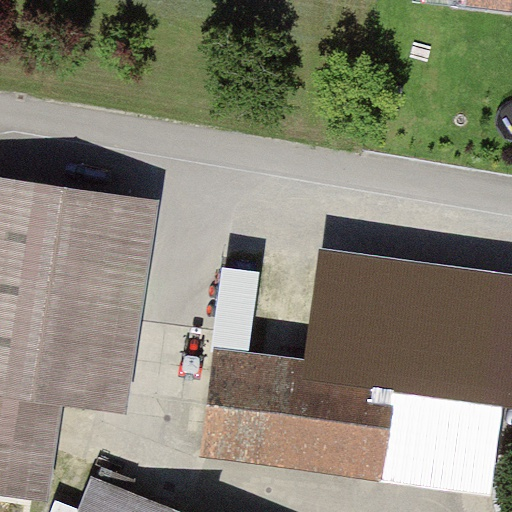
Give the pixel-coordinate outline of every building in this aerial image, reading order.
[(130,202),(0,182),(0,488),(19,492),(35,389),(99,399),(130,202)] [(511,278),(323,255),(309,368),(396,380),(384,472),(493,486),(503,405),(511,406),(511,278)] [(238,267),(232,334),(256,336),(262,269),(238,267)] [(309,368),(215,356),(203,449),(384,472),(396,380),(309,368)] [(189,511),(98,477),(84,511),(189,511)]
